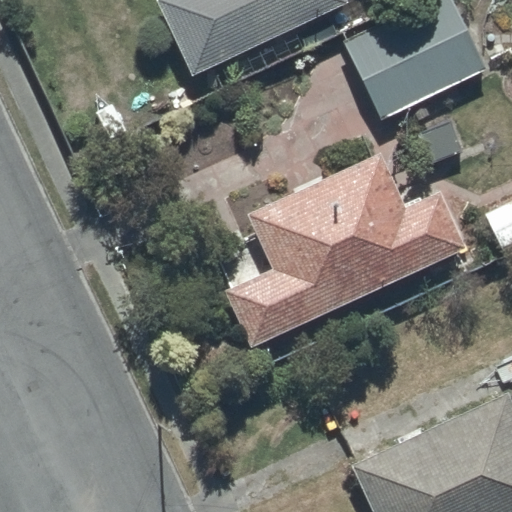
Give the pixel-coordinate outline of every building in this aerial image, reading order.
[(158,0),(191,69),(339,0),(158,0)] [(453,0),(421,0),(343,39),(381,116),(485,64),(453,0)] [(377,149),(247,207),(273,267),(227,287),(249,338),(463,243),(438,186),(401,202),(377,149)] [(511,197),(484,210),(499,245),(511,240),(511,197)] [(351,329),(324,344),(363,414),(390,399),(351,329)] [(511,511),(511,395),(508,388),(350,461),(373,511),(511,511)]
